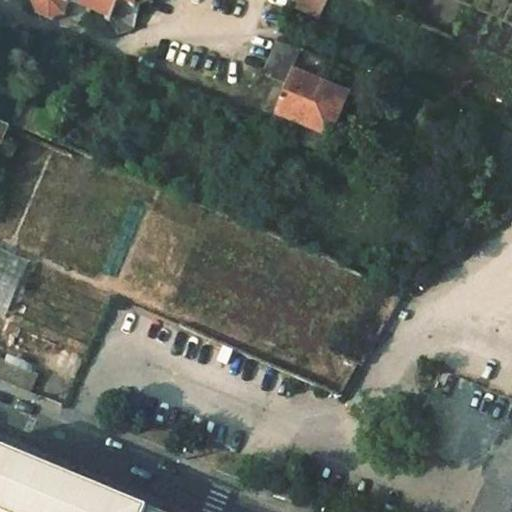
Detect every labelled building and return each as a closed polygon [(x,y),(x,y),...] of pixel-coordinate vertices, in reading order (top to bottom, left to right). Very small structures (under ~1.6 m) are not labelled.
[(106,22),(111,24),(112,21),(120,2),(131,8),(131,10),(135,11),(136,8),(139,6),(148,3),(151,5),(153,2),(151,0),(34,0),(33,2),(38,15),(51,21),(64,15),(69,5),(72,7),(74,4),(78,6),(75,12),(83,15),(86,9),(89,11),(88,14),(92,16),(93,12),(107,18),(106,22)] [(325,0),(293,0),(290,6),(291,7),(317,19),(325,0)] [(112,21),(118,35),(134,29),(139,6),(136,8),(135,11),(131,10),(131,8),(120,2),(112,21)] [(287,86),(302,52),(276,41),(261,75),(287,86)] [(329,63),(302,52),(287,86),(269,128),(322,150),(347,93),(328,85),(332,76),(325,73),(329,63)] [(51,142),(60,120),(24,105),(16,126),(51,142)] [(13,133),(9,143),(24,150),(28,140),(13,133)] [(470,216),(463,229),(480,237),(494,226),(470,216)] [(0,312),(6,315),(29,260),(0,246),(0,312)] [(0,378),(24,388),(31,371),(0,358),(0,378)] [(154,511),(0,446),(0,511),(154,511)]
